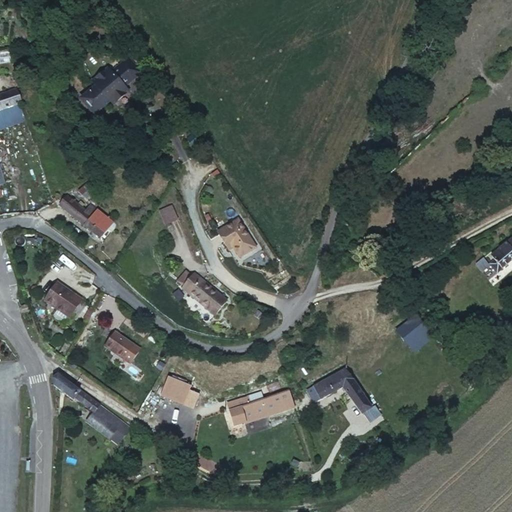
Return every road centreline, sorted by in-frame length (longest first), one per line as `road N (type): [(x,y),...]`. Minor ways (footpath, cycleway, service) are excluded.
road 1 (unknown): [(19,338),(125,413),(167,432),(207,481),(346,472)]
road 2 (residential): [(0,225),(41,228),(165,330),(205,349),(239,348),(296,307)]
road 3 (unclassified): [(302,297),(329,219),(441,0)]
road 4 (secondary): [(42,511),(37,376),(0,318)]
road 5 (residential): [(296,307),(232,286),(205,242),(186,176)]
